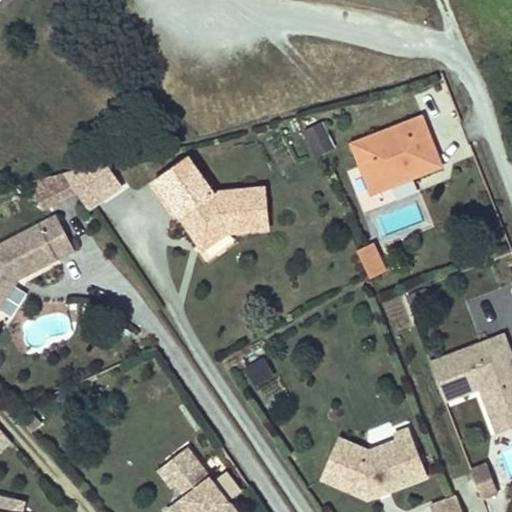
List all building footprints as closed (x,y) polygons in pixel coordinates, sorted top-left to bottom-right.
[(441,165),(421,114),(350,141),(370,192),(441,165)] [(322,122),(305,130),(315,154),(333,146),(322,122)] [(214,191),(187,154),(155,178),(201,243),(221,229),(264,226),(261,188),(214,191)] [(78,194),(88,208),(121,186),(103,162),(64,174),(78,194)] [(64,174),(33,182),(46,210),(78,194),(64,174)] [(0,304),(21,274),(71,248),(54,216),(0,243),(0,304)] [(358,250),(371,277),(387,270),(374,242),(358,250)] [(511,350),(449,376),(465,416),(500,402),(511,428),(511,350)] [(265,357),(246,367),(255,384),(274,375),(265,357)] [(60,446),(39,421),(25,429),(49,455),(60,446)] [(0,433),(15,449),(17,444),(0,425),(0,433)] [(400,450),(414,444),(407,427),(393,433),(396,439),(400,450)] [(15,449),(0,433),(0,451),(5,458),(15,449)] [(368,451),(337,438),(320,479),(368,498),(379,494),(377,489),(386,485),(388,490),(426,473),(414,444),(400,450),(396,439),(368,451)] [(239,511),(184,447),(163,466),(187,495),(166,511),(239,511)] [(511,481),(509,475),(493,483),(505,511),(511,508),(511,481)] [(377,489),(379,494),(388,490),(386,485),(377,489)] [(430,502),(433,511),(461,511),(455,493),(430,502)] [(24,511),(28,500),(0,494),(0,511),(24,511)]
